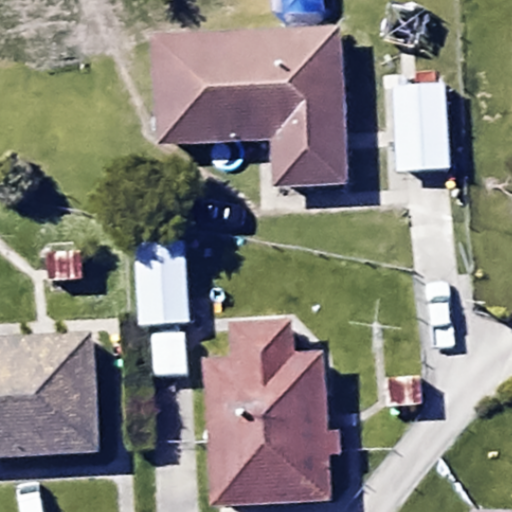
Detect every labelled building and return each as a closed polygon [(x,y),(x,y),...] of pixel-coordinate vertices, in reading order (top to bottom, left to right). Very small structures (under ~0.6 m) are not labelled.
[(266,141),(267,199),(363,196),(359,28),(147,34),(150,144),(266,141)] [(445,93),(390,96),(393,184),(448,181),(445,93)] [(189,333),(183,249),(129,253),(135,337),(189,333)] [(0,339),(0,468),(83,469),(85,340),(0,339)] [(212,349),(210,509),(332,510),(334,350),(212,349)]
